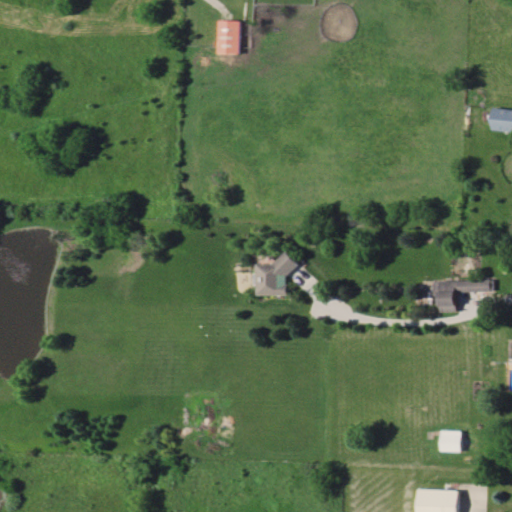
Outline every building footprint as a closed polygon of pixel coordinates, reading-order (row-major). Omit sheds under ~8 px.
[(242,53),(242,20),(221,20),(221,53),(242,53)] [(511,108),(495,108),(494,130),(511,131),(511,108)] [(294,295),(295,253),(280,253),(280,265),(262,264),(261,294),(294,295)] [(442,311),(458,311),(458,292),(494,291),(494,279),(447,280),(447,290),(441,290),(442,311)] [(442,450),(462,451),(462,430),(443,430),(442,450)] [(459,511),(460,489),(420,488),(419,511),(459,511)]
